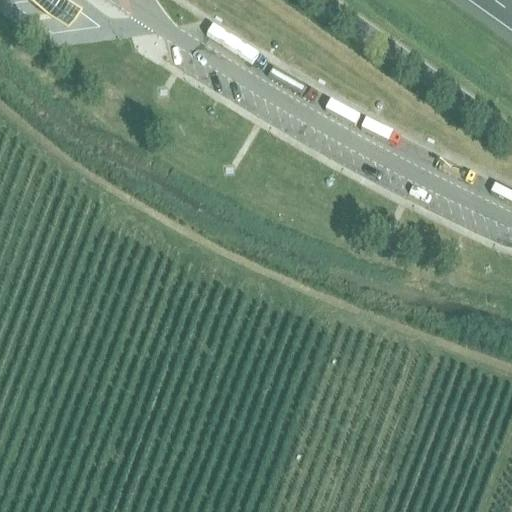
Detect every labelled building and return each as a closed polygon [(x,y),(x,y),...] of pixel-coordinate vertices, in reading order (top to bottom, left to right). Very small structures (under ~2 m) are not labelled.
[(2,0),(60,43),(74,24),(41,0),(2,0)] [(214,34),(208,45),(230,56),(236,45),(214,34)] [(275,70),(270,80),(309,97),(313,87),(275,70)] [(237,93),(232,102),(250,112),(255,103),(237,93)] [(477,187),(480,176),(460,170),(457,181),(477,187)] [(389,177),(384,186),(400,195),(406,186),(389,177)] [(502,205),(511,208),(511,196),(505,194),(502,205)] [(441,204),(437,214),(487,235),(491,226),(441,204)]
